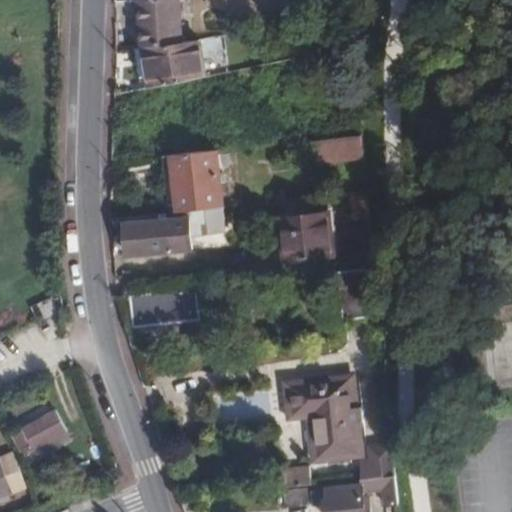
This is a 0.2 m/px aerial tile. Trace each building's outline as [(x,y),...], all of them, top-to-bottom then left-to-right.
[(181,28),(180,0),(139,0),(140,32),(144,32),(181,28)] [(359,24),(357,8),(310,14),(312,30),(359,24)] [(233,34),(237,59),(307,47),(303,23),(233,34)] [(210,64),(203,25),(181,28),(144,32),(150,74),(210,64)] [(232,78),(236,123),(272,120),(269,76),(232,78)] [(155,127),(158,89),(144,88),(141,127),(155,127)] [(323,149),(371,146),(369,124),(321,128),(323,149)] [(225,195),(220,137),(176,141),(179,179),(181,179),(183,199),(187,199),(205,197),(224,195),(225,195)] [(120,192),(121,205),(146,203),(145,190),(120,192)] [(225,214),(224,195),(205,197),(206,216),(225,214)] [(206,216),(205,197),(187,199),(188,202),(131,207),(134,238),(190,233),(189,217),(206,216)] [(285,234),(287,267),(342,264),(341,230),(336,231),(334,207),(290,209),(291,233),(285,234)] [(345,311),(383,309),(380,262),(342,264),(345,311)] [(190,307),(188,277),(127,282),(129,312),(190,307)] [(70,321),(62,304),(42,312),(49,329),(70,321)] [(511,320),(494,322),(496,348),(505,348),(507,379),(511,378),(511,320)] [(499,379),(507,379),(505,348),(496,348),(499,379)] [(357,374),(292,380),(295,415),(314,413),(319,458),(365,453),(357,374)] [(58,409),(14,435),(32,466),(77,440),(58,409)] [(365,461),(367,476),(397,473),(402,473),(399,447),(376,449),(377,459),(365,461)] [(16,451),(0,456),(0,502),(31,490),(16,451)] [(183,472),(184,485),(193,484),(194,492),(223,489),(221,468),(183,472)] [(400,499),(397,473),(367,476),(353,478),(355,493),(326,496),(327,511),(377,511),(375,486),(385,485),(387,501),(400,499)] [(185,493),(194,492),(193,484),(184,485),(185,493)]
